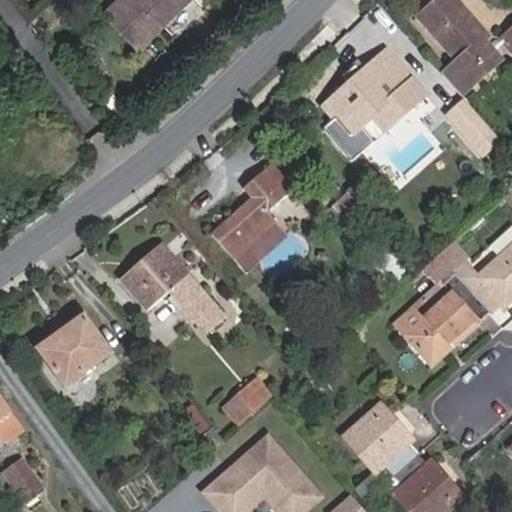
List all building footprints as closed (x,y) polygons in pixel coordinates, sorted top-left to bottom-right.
[(123,0),(107,16),(139,50),(190,0),(123,0)] [(482,41),(486,37),(453,0),(438,0),(418,18),(458,63),(445,74),(463,94),(500,62),(482,41)] [(511,29),(499,42),(511,55),(511,29)] [(412,108),(425,96),(387,53),(325,108),(350,137),(399,93),(412,108)] [(467,134),(477,125),(453,98),(443,107),(467,134)] [(276,223),(266,212),(294,188),(272,163),(244,189),(252,199),(211,236),(246,276),(260,263),(258,260),(248,249),(275,223),(276,223)] [(376,242),(383,235),(348,195),(336,205),(362,236),(353,244),(362,253),(376,242)] [(248,249),(258,260),(286,234),(275,223),(248,249)] [(362,254),(367,259),(381,247),(376,242),(362,253),(362,254)] [(369,259),(382,274),(402,256),(389,242),(369,259)] [(147,308),(167,291),(207,335),(224,320),(162,248),(123,282),(147,308)] [(503,309),(511,300),(511,248),(477,280),(468,269),(457,279),(488,314),(498,304),(503,309)] [(457,279),(454,276),(442,287),(450,295),(406,337),(431,365),(445,352),(441,347),(447,342),(451,347),(488,314),(457,279)] [(406,337),(450,295),(442,287),(398,329),(406,337)] [(65,388),(111,355),(84,317),(63,331),(70,339),(43,359),(65,388)] [(271,397),(257,380),(223,410),(237,426),(271,397)] [(4,442),(22,428),(0,397),(0,438),(1,438),(4,442)] [(408,446),(411,443),(380,408),(344,439),(375,474),(356,491),(366,503),(394,477),(417,456),(408,446)] [(247,511),(273,490),(282,482),(295,497),(286,505),(292,511),(305,511),(329,491),(278,433),(224,481),(241,500),(231,509),(234,511),(247,511)] [(409,511),(446,511),(461,499),(430,464),(427,466),(417,456),(394,477),(404,489),(396,496),(409,511)] [(21,498),(38,486),(22,464),(5,475),(21,498)] [(241,500),(224,481),(214,490),(231,509),(241,500)] [(295,497),(282,482),(273,490),(286,505),(295,497)] [(364,511),(350,495),(329,511),(364,511)]
